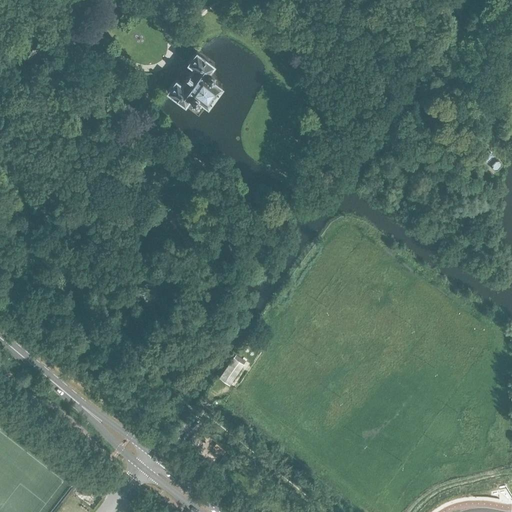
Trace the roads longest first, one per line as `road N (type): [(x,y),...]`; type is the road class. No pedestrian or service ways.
road 1 (secondary): [(226,511),(84,407)]
road 2 (secondary): [(84,407),(119,448),(198,511)]
